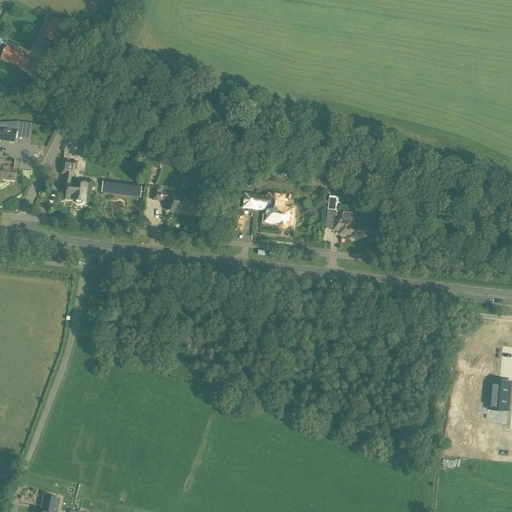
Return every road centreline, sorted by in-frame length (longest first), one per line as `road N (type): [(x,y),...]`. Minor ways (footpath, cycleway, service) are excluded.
road 1 (primary): [(511,298),(16,238)]
road 2 (unclassified): [(16,238),(121,0)]
